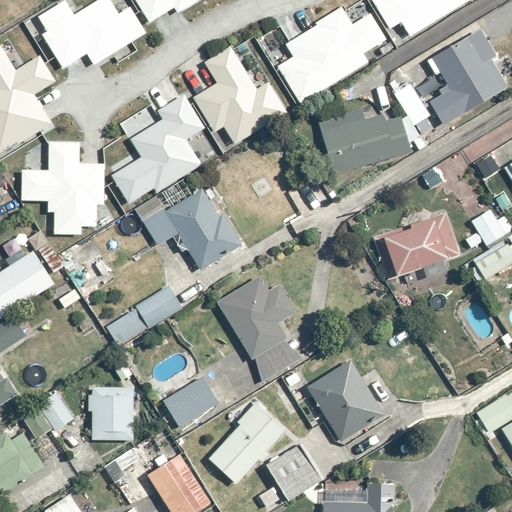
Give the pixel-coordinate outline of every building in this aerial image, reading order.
[(138,50),(132,41),(146,32),(130,7),(120,14),(110,0),(96,0),(74,14),(65,0),(38,17),(48,32),(42,35),(63,68),(88,53),(95,64),(113,53),(119,62),(138,50)] [(136,0),(150,22),(175,7),(179,12),(198,0),(136,0)] [(373,0),(391,29),(402,22),(411,36),(469,0),(373,0)] [(353,24),(343,7),(286,42),(295,56),(278,66),(301,103),(367,62),(363,54),(387,39),(371,13),(353,24)] [(437,77),(442,74),(450,88),(430,99),(444,125),(511,85),(511,83),(497,57),(481,29),(432,57),(427,60),(437,77)] [(15,69),(1,44),(0,44),(0,152),(51,123),(34,93),(56,81),(41,55),(15,69)] [(195,98),(215,131),(224,126),(235,144),(286,113),(249,52),(238,58),(231,47),(207,62),(219,83),(195,98)] [(430,115),(406,73),(388,83),(412,126),(430,115)] [(151,191),(155,188),(158,192),(201,164),(198,158),(186,139),(206,127),(184,92),(160,107),(166,116),(131,138),(143,156),(113,175),(131,203),(151,191)] [(366,118),(362,107),(318,124),(337,177),(414,149),(402,115),(389,120),(386,111),(366,118)] [(22,198),(49,199),(49,213),(54,213),(53,233),(81,234),(82,227),(96,227),(97,204),(104,205),(105,165),(81,164),(82,142),(52,141),(51,169),(23,168),(22,198)] [(221,216),(213,203),(194,172),(160,194),(167,205),(142,221),(158,246),(178,233),(201,270),(243,244),(224,214),(221,216)] [(498,220),(490,208),(471,221),(487,245),(511,228),(511,226),(505,216),(498,220)] [(446,212),(374,239),(389,280),(461,253),(451,226),(446,212)] [(486,280),(511,263),(511,248),(511,234),(473,259),(486,280)] [(0,318),(55,283),(50,276),(65,266),(48,240),(0,270),(0,318)] [(271,291),(261,275),(218,301),(266,381),(301,360),(278,323),(297,312),(281,285),(271,291)] [(174,287),(110,325),(122,345),(186,307),(174,287)] [(0,340),(21,326),(14,315),(0,323),(0,340)] [(385,414),(351,359),(307,386),(341,441),(385,414)] [(0,421),(2,421),(0,416),(0,406),(16,396),(1,371),(0,371),(0,421)] [(219,402),(202,376),(163,401),(179,427),(219,402)] [(133,440),(135,388),(90,386),(88,410),(94,410),(92,438),(133,440)] [(23,417),(37,439),(54,428),(56,431),(75,419),(57,392),(38,404),(40,406),(23,417)] [(493,433),(503,428),(511,443),(511,401),(508,395),(480,411),(493,433)] [(287,430),(257,403),(208,457),(237,483),(287,430)] [(7,431),(0,435),(0,496),(46,466),(22,430),(11,437),(7,431)] [(268,511),(270,511),(288,501),(323,479),(300,442),(265,463),(277,483),(258,495),(268,511)] [(113,478),(124,470),(139,460),(131,449),(105,466),(113,478)] [(181,454),(171,461),(166,453),(156,460),(160,467),(147,475),(170,511),(196,511),(212,502),(181,454)] [(393,511),(395,482),(368,481),(368,488),(343,487),(342,502),(323,501),(322,511),(393,511)] [(85,511),(71,493),(45,511),(85,511)]
